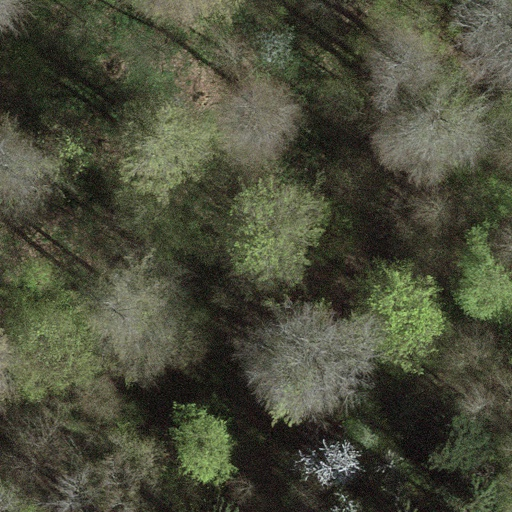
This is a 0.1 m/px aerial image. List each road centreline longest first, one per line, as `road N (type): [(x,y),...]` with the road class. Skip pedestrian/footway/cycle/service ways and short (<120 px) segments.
road 1 (track): [(313,511),(321,402),(335,343),(374,252),(437,155),(511,77)]
road 2 (track): [(293,0),(335,343)]
